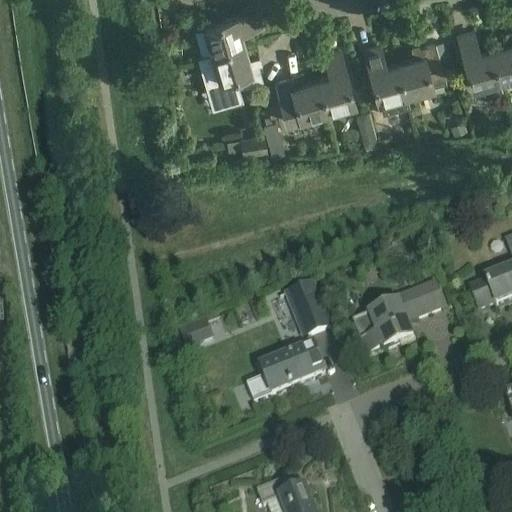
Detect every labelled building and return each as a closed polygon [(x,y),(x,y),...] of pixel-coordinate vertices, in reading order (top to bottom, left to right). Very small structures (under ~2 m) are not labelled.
[(262,27),(257,12),(205,28),(213,54),(244,45),(241,33),(262,27)] [(474,32),(470,33),(459,36),(473,89),(500,81),(491,50),(479,54),(474,32)] [(511,78),(511,36),(505,38),(507,46),(491,50),(500,81),(511,78)] [(244,45),(213,54),(199,58),(208,90),(218,87),(224,106),(243,100),(240,90),(264,83),(257,60),(249,62),(244,45)] [(447,84),(436,45),(412,52),(414,59),(398,64),(408,95),(447,84)] [(380,46),(376,48),(365,51),(371,70),(363,72),(368,88),(376,86),(384,115),(412,107),(408,95),(398,64),(386,67),(380,46)] [(332,78),(319,81),(328,112),(355,104),(341,52),(326,56),(332,78)] [(328,112),(319,81),(303,85),(301,77),(277,84),(288,123),(328,112)] [(277,124),(264,127),(273,158),(285,155),(277,124)] [(365,126),(352,130),(359,150),(372,146),(365,126)] [(237,143),(239,157),(265,153),(263,139),(237,143)] [(511,300),(511,239),(510,240),(511,244),(511,270),(486,281),(487,284),(470,291),(478,311),(495,305),(496,307),(511,300)] [(332,329),(315,285),(293,294),(302,316),(300,316),(309,339),(332,329)] [(414,341),(410,329),(408,325),(445,311),(436,286),(382,307),(384,312),(353,324),(366,356),(359,359),(359,360),(383,351),(384,353),(414,341)] [(204,320),(177,331),(184,351),(212,340),(204,320)] [(312,377),(324,373),(312,342),(272,357),(274,362),(260,368),(265,380),(247,387),(254,405),(314,381),(312,377)] [(313,511),(304,490),(295,494),(290,481),(257,494),(262,507),(267,505),(269,511),(313,511)]
